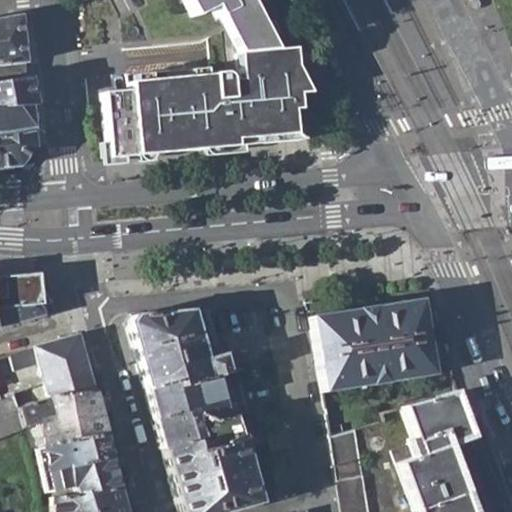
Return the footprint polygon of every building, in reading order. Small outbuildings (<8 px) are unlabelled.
[(178,0),(189,19),(207,9),(214,23),(219,32),(232,56),(234,76),(125,88),(126,98),(100,101),(106,160),(231,147),(232,140),(289,134),(287,110),(294,109),(286,49),(270,51),(251,15),(246,5),(255,0),(178,0)] [(0,79),(24,75),(19,16),(0,20),(0,79)] [(0,110),(26,107),(24,82),(20,79),(8,82),(7,81),(0,82),(0,110)] [(0,110),(0,139),(29,135),(26,107),(0,110)] [(0,170),(17,169),(30,149),(29,135),(0,139),(0,170)] [(0,308),(53,304),(37,275),(0,278),(0,308)] [(309,317),(321,393),(429,375),(417,299),(309,317)] [(53,304),(0,308),(0,328),(54,314),(53,304)] [(125,322),(143,389),(216,375),(222,374),(217,355),(202,356),(187,311),(128,314),(125,322)] [(35,365),(37,376),(4,385),(0,371),(0,395),(41,387),(45,400),(92,394),(76,336),(15,352),(21,368),(35,365)] [(435,355),(439,376),(452,373),(447,353),(435,355)] [(222,374),(216,375),(143,389),(151,418),(184,414),(185,419),(211,414),(227,414),(242,411),(245,409),(235,371),(222,374)] [(0,415),(13,410),(45,400),(41,387),(0,395),(0,415)] [(20,430),(23,435),(29,434),(28,427),(33,425),(97,412),(92,394),(45,400),(13,410),(20,430)] [(511,511),(511,509),(510,505),(477,413),(460,420),(451,396),(399,410),(411,443),(391,451),(412,511),(511,511)] [(0,436),(20,430),(13,410),(0,415),(0,436)] [(151,418),(160,449),(192,441),(194,446),(239,436),(236,427),(246,424),(242,411),(227,414),(211,414),(185,419),(184,414),(151,418)] [(33,425),(37,449),(105,437),(97,412),(33,425)] [(366,511),(353,429),(329,437),(341,511),(366,511)] [(220,511),(257,502),(243,448),(270,444),(271,451),(290,446),(288,432),(268,436),(267,431),(248,433),(239,436),(194,446),(192,441),(160,449),(178,511),(220,511)] [(105,437),(37,449),(42,474),(46,493),(68,488),(63,469),(110,458),(105,437)] [(298,492),(292,453),(272,457),(279,497),(298,492)] [(68,488),(70,495),(119,487),(110,458),(63,469),(68,488)] [(47,511),(125,511),(119,487),(70,495),(47,498),(47,511)]
